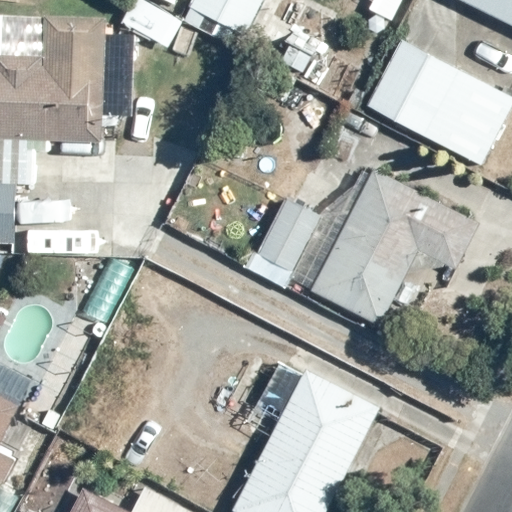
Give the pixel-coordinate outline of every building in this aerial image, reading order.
[(182,20),(143,0),(134,0),(123,21),(169,45),(182,20)] [(193,0),(182,22),(237,51),(244,37),(280,56),(273,70),(348,109),(368,71),(323,47),(330,34),(296,17),(304,2),(300,0),(271,0),(270,4),(262,0),(193,0)] [(511,0),(456,0),(511,27),(511,0)] [(107,75),(110,13),(49,10),(49,26),(23,25),(21,60),(0,58),(0,243),(19,244),(22,185),(37,186),(39,142),(104,145),(106,108),(136,109),(137,77),(107,75)] [(511,109),(511,94),(400,40),(368,108),(485,164),(511,109)] [(481,226),(348,158),(333,188),(299,170),(248,268),(320,305),(324,296),(382,326),(411,270),(458,271),(481,226)] [(328,511),(382,409),(308,370),(236,510),(238,511),(328,511)] [(26,418),(0,406),(0,481),(5,484),(17,458),(9,454),(26,418)] [(190,511),(144,488),(132,511),(131,511),(86,488),(74,511),(190,511)]
